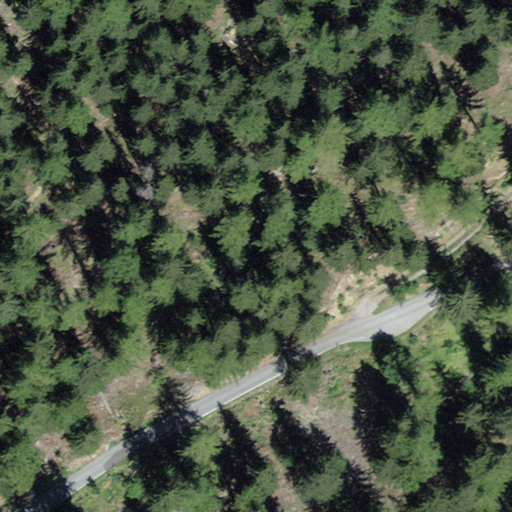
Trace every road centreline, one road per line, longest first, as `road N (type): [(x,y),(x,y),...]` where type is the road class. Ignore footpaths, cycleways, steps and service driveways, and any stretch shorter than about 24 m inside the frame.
road 1 (track): [(367,329),(368,303),(458,245),(511,194)]
road 2 (track): [(367,329),(511,261)]
